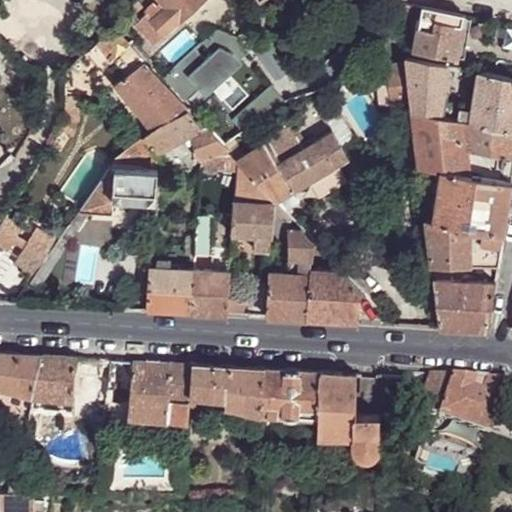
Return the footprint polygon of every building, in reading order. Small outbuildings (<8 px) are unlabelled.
[(198,0),(158,0),(156,2),(154,0),(152,0),(145,7),(148,10),(165,30),(198,0)] [(457,60),(466,16),(420,7),(414,52),(449,58),(457,60)] [(154,40),(165,30),(148,10),(136,19),(154,40)] [(130,40),(113,23),(87,47),(101,65),(120,49),(130,40)] [(196,43),(164,72),(184,95),(201,80),(208,89),(242,57),(240,55),(251,47),(238,33),(219,26),(215,26),(203,37),(215,49),(207,55),(196,43)] [(123,52),(115,60),(125,72),(144,60),(145,61),(150,55),(141,45),(136,40),(133,43),(134,44),(123,52)] [(133,43),(130,40),(120,49),(123,52),(134,44),(133,43)] [(412,60),(448,66),(449,58),(414,52),(412,60)] [(440,116),(448,66),(412,60),(406,59),(407,63),(412,104),(413,111),(440,116)] [(125,72),(113,80),(151,129),(188,107),(145,61),(144,60),(125,72)] [(401,105),(412,104),(407,63),(386,66),(391,106),(401,105)] [(391,106),(386,66),(375,67),(379,107),(391,106)] [(511,127),(511,76),(478,71),(470,121),(511,127)] [(234,116),(243,127),(286,96),(272,81),(234,116)] [(77,94),(64,93),(63,113),(66,114),(66,116),(74,118),(76,118),(77,94)] [(420,166),(413,111),(412,104),(401,105),(408,167),(420,166)] [(202,124),(188,107),(151,129),(143,135),(158,151),(192,131),(202,124)] [(469,150),(466,120),(440,116),(413,111),(420,166),(442,169),(470,173),(469,150)] [(74,118),(66,116),(60,126),(71,131),(74,118)] [(511,154),(511,127),(470,121),(466,120),(469,150),(492,152),(511,154)] [(223,141),(207,122),(202,124),(192,131),(199,156),(201,155),(205,154),(227,146),(223,141)] [(290,123),(237,156),(238,157),(276,197),(349,155),(333,128),(303,146),(296,133),(293,128),(290,123)] [(511,178),(511,158),(497,158),(496,168),(489,167),(492,152),(469,150),(470,173),(511,178)] [(237,156),(232,151),(205,154),(201,155),(200,168),(237,170),(238,157),(237,156)] [(142,152),(141,166),(152,167),(153,153),(142,152)] [(113,163),(109,163),(79,208),(87,209),(110,211),(112,197),(113,163)] [(154,200),(156,166),(152,167),(141,166),(113,163),(112,197),(154,200)] [(504,230),(511,179),(511,178),(470,173),(442,169),(433,219),(472,225),(504,230)] [(292,216),(276,197),(275,202),(273,235),(282,236),(290,236),(291,227),(292,216)] [(275,202),(234,199),(233,232),(256,234),(273,235),(275,202)] [(87,209),(79,208),(67,227),(36,274),(33,279),(38,284),(87,209)] [(215,215),(197,214),(196,235),(195,243),(194,253),(212,254),(215,215)] [(20,226),(5,216),(0,224),(0,242),(7,247),(20,226)] [(470,263),(472,225),(433,219),(426,218),(431,264),(470,263)] [(22,264),(36,274),(67,227),(60,222),(52,234),(39,225),(20,255),(22,264)] [(499,263),(504,230),(472,225),(470,263),(499,263)] [(311,236),(304,228),(291,227),(290,236),(288,256),(309,257),(311,236)] [(195,243),(196,235),(185,234),(185,242),(190,242),(195,243)] [(272,245),(273,235),(256,234),(255,246),(272,247),(272,245)] [(282,236),(273,235),(272,245),(280,246),(282,236)] [(194,253),(195,243),(190,242),(185,242),(185,251),(194,253)] [(309,267),(309,257),(288,256),(288,265),(287,271),(309,273),(309,267)] [(157,265),(150,265),(149,277),(147,307),(154,308),(157,265)] [(193,267),(157,265),(154,308),(190,310),(193,267)] [(229,269),(193,267),(190,310),(226,313),(227,305),(228,280),(229,269)] [(343,270),(309,267),(309,273),(307,317),(358,320),(361,289),(343,270)] [(282,271),(269,270),(266,315),(307,317),(309,273),(287,271),(282,271)] [(147,307),(149,277),(133,277),(131,306),(147,307)] [(489,329),(496,280),(465,279),(460,279),(433,277),(439,326),(489,329)] [(246,281),(228,280),(227,305),(244,306),(246,281)] [(11,349),(0,348),(0,385),(7,387),(33,395),(41,351),(11,349)] [(76,354),(41,351),(33,395),(70,397),(73,398),(76,354)] [(127,414),(187,420),(189,391),(175,390),(175,387),(168,386),(170,360),(132,357),(127,414)] [(216,362),(191,361),(189,391),(225,396),(255,408),(260,410),(263,366),(241,363),(218,362),(216,362)] [(319,369),(263,366),(260,410),(260,414),(319,414),(319,369)] [(319,414),(318,431),(353,431),(354,405),(354,372),(319,369),(319,414)] [(495,420),(507,386),(508,383),(491,382),(491,381),(468,378),(468,379),(453,377),(429,376),(426,388),(420,392),(416,399),(417,407),(420,414),(427,417),(435,418),(489,437),(491,431),(495,420)] [(70,397),(33,395),(31,407),(63,411),(70,397)] [(378,405),(354,405),(353,431),(353,455),(377,454),(377,418),(378,405)] [(511,425),(495,420),(491,431),(511,438),(511,425)] [(0,511),(33,511),(35,485),(0,490),(0,511)]
